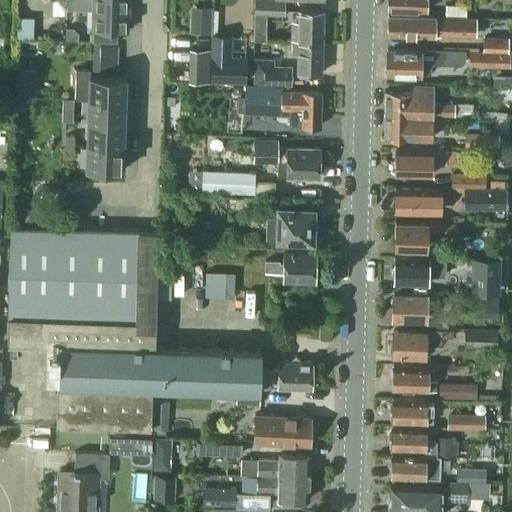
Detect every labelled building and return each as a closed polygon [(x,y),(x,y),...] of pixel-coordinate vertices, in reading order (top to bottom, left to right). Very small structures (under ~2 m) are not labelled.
[(67,0),(67,8),(93,9),(93,0),(67,0)] [(93,0),(93,9),(92,30),(128,31),(129,0),(93,0)] [(388,0),(389,8),(425,10),(425,0),(388,0)] [(255,1),(255,14),(255,41),(265,41),(265,14),(283,14),(283,1),(255,1)] [(49,2),(48,20),(66,21),(66,3),(49,2)] [(466,6),(446,5),(445,15),(466,16),(466,6)] [(292,29),(292,39),(298,39),(298,41),(322,41),(323,11),(299,11),(299,29),(292,29)] [(389,15),(388,33),(417,34),(417,33),(433,33),(477,34),(477,17),(434,16),(389,15)] [(191,19),(190,33),(210,34),(211,20),(191,19)] [(212,35),(210,81),(245,82),(246,58),(231,57),(231,36),(212,35)] [(510,37),(482,36),(482,52),(503,53),(510,54),(510,37)] [(292,42),(291,54),(298,54),(297,72),(321,73),(322,41),(298,41),(298,42),(292,42)] [(447,50),(388,48),(387,73),(420,74),(420,72),(431,72),(431,64),(466,66),(466,51),(447,51),(447,50)] [(482,52),(470,52),(469,67),(502,68),(503,53),(482,52)] [(273,61),(256,60),(255,84),(289,85),(289,67),(272,67),(273,61)] [(89,100),(125,101),(126,78),(90,76),(89,100)] [(496,77),(495,84),(510,85),(511,77),(496,77)] [(17,82),(16,96),(37,96),(37,83),(17,82)] [(387,90),(386,113),(431,114),(459,115),(459,103),(432,103),(433,85),(413,84),(412,91),(387,90)] [(283,87),(245,85),(243,113),(288,115),(288,126),(319,126),(319,92),(282,92),(283,87)] [(189,88),(171,86),(168,132),(193,134),(195,108),(188,108),(189,88)] [(63,99),(63,109),(72,109),(73,99),(63,99)] [(89,100),(88,123),(124,124),(125,101),(89,100)] [(386,113),(385,137),(411,138),(411,136),(431,137),(431,116),(431,114),(386,113)] [(124,124),(88,123),(87,146),(123,147),(124,124)] [(499,134),(465,133),(464,147),(499,148),(499,134)] [(56,136),(56,145),(65,146),(65,136),(56,136)] [(271,138),(255,137),(254,161),(277,162),(277,176),(318,177),(319,149),(277,147),(277,141),(271,141),(271,138)] [(65,156),(65,146),(56,145),(55,155),(65,156)] [(122,171),(123,147),(87,146),(86,169),(122,171)] [(454,149),(396,148),(395,174),(430,175),(431,162),(454,162),(454,149)] [(254,173),(203,171),(202,190),(253,192),(254,173)] [(485,174),(452,173),(452,187),(485,187),(485,174)] [(396,188),(396,211),(426,212),(442,212),(442,206),(442,189),(432,188),(396,188)] [(471,206),(505,207),(506,190),(464,189),(464,206),(471,206)] [(18,209),(18,220),(37,221),(37,210),(18,209)] [(317,209),(279,209),(279,217),(267,217),(267,238),(316,239),(317,209)] [(458,222),(396,221),(395,246),(427,247),(427,233),(457,233),(458,222)] [(10,227),(8,344),(47,345),(46,384),(56,384),(55,426),(107,428),(149,428),(150,387),(259,389),(259,388),(260,366),(260,350),(154,347),(155,297),(156,264),(157,230),(10,227)] [(316,253),(284,252),(283,263),(279,263),(279,261),(264,260),(264,271),(283,272),(283,281),(315,282),(316,253)] [(392,272),(392,276),(394,278),(394,282),(428,283),(428,275),(444,276),(445,258),(441,258),(428,257),(395,256),(394,270),(392,272)] [(472,259),(471,285),(499,285),(500,259),(472,259)] [(206,273),(205,296),(225,296),(234,297),(234,273),(226,273),(206,273)] [(390,299),(390,306),(393,309),(393,318),(425,319),(426,295),(394,294),(394,296),(390,299)] [(498,296),(464,295),(463,317),(498,318),(498,296)] [(447,319),(425,319),(425,328),(447,328),(447,319)] [(390,344),(390,350),(393,354),(425,355),(425,343),(442,344),(442,337),(452,337),(452,329),(428,329),(425,331),(394,330),(393,341),(390,344)] [(464,330),(464,347),(497,348),(497,347),(497,331),(464,330)] [(278,366),(277,387),(311,388),(312,362),(301,361),(296,356),(290,361),(278,360),(278,366)] [(389,369),(389,376),(392,379),(393,380),(393,388),(432,389),(437,389),(437,379),(432,379),(427,379),(427,364),(394,363),(394,365),(389,369)] [(476,383),(440,382),(440,398),(476,399),(476,383)] [(259,392),(236,391),(235,403),(258,404),(259,392)] [(389,403),(389,410),(392,413),(393,414),(393,420),(425,421),(432,421),(433,414),(425,413),(425,399),(394,398),(393,399),(389,403)] [(153,428),(153,430),(154,430),(166,431),(167,431),(168,412),(154,412),(153,428)] [(273,413),(259,413),(258,414),(254,414),(253,440),(309,443),(310,417),(272,415),(273,413)] [(471,416),(435,415),(435,428),(471,429),(471,416)] [(389,430),(388,438),(392,441),(392,448),(422,449),(424,449),(424,441),(424,427),(393,426),(393,427),(389,430)] [(453,436),(436,436),(435,454),(457,455),(457,442),(453,442),(453,436)] [(118,437),(118,453),(152,454),(152,438),(118,437)] [(154,438),(152,469),(170,470),(171,438),(154,438)] [(201,441),(200,454),(205,454),(230,455),(231,442),(205,441),(201,441)] [(108,454),(74,453),(73,472),(57,472),(55,511),(98,511),(100,479),(107,479),(108,454)] [(258,458),(257,475),(309,477),(310,455),(278,454),(278,459),(258,458)] [(388,458),(387,466),(392,469),(391,476),(391,477),(440,479),(440,456),(392,455),(388,458)] [(456,468),(455,480),(468,481),(469,481),(486,481),(486,469),(456,468)] [(175,476),(155,475),(153,499),(174,500),(175,476)] [(249,475),(248,492),(256,493),(277,493),(276,498),(308,499),(309,477),(257,475),(249,475)] [(388,499),(388,506),(391,508),(391,511),(429,511),(447,511),(448,501),(468,502),(468,481),(455,480),(448,480),(447,488),(443,488),(395,486),(394,494),(391,494),(391,497),(388,499)] [(236,489),(211,488),(210,505),(235,505),(236,489)]
